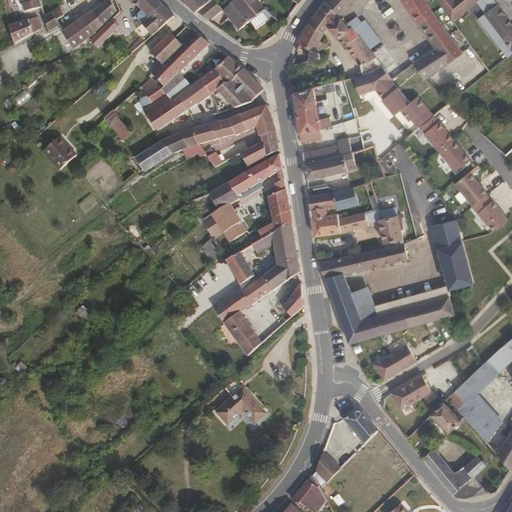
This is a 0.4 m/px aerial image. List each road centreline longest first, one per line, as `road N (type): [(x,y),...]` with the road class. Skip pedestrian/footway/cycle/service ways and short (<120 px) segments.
road 1 (unclassified): [(278,64),(325,378)]
road 2 (residential): [(366,398),(460,343),(511,289)]
road 3 (residential): [(366,398),(452,506),(483,510)]
road 4 (unclassified): [(325,378),(312,447),(263,511)]
road 5 (residential): [(169,0),(232,50),(278,64)]
